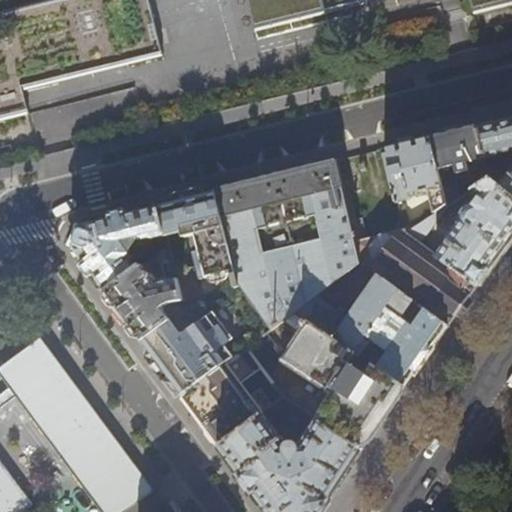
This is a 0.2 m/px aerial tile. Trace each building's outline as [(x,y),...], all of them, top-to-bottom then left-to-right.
[(9,38),(0,40),(0,116),(28,110),(22,87),(162,52),(148,0),(62,0),(3,14),(9,38)] [(511,0),(247,0),(254,27),(364,0),(469,0),(472,10),(511,0)] [(511,116),(477,125),(485,157),(511,150),(511,171),(500,186),(511,195),(511,116)] [(486,159),(485,157),(477,125),(454,131),(431,136),(449,207),(460,199),(455,180),(471,176),(470,172),(479,169),(477,161),(486,159)] [(449,207),(431,136),(423,138),(392,146),(385,148),(399,202),(413,199),(411,194),(427,191),(433,195),(438,214),(449,207)] [(316,298),(363,263),(357,244),(335,161),(324,163),(313,166),(245,183),(235,185),(220,189),(215,190),(238,274),(240,281),(274,329),(297,312),(316,298)] [(511,239),(511,195),(500,186),(490,178),(477,187),(481,195),(475,203),(472,204),(468,206),(465,209),(463,213),(463,216),(463,220),(446,241),(448,242),(437,256),(478,286),(511,239)] [(238,274),(215,190),(202,194),(169,202),(158,205),(166,237),(182,233),(183,238),(196,236),(200,252),(193,253),(200,280),(228,274),(228,276),(238,274)] [(129,262),(133,260),(120,243),(138,238),(140,243),(152,240),(159,239),(161,251),(168,246),(166,237),(158,205),(119,215),(80,224),(72,248),(105,292),(135,270),(129,262)] [(415,230),(413,223),(411,225),(406,206),(400,208),(406,232),(407,234),(408,234),(415,230)] [(421,244),(449,207),(438,214),(415,230),(408,234),(421,244)] [(478,286),(437,256),(421,244),(408,234),(407,234),(406,232),(357,244),(363,263),(382,276),(449,325),(463,306),(474,291),(478,286)] [(169,319),(161,309),(170,303),(181,300),(168,246),(161,251),(166,257),(151,268),(163,284),(155,286),(140,266),(135,270),(105,292),(109,298),(131,327),(141,340),(169,319)] [(443,332),(449,325),(382,276),(350,321),(342,316),(346,310),(341,307),(337,312),(316,298),(297,312),(309,320),(406,387),(443,332)] [(0,511),(23,511),(33,505),(0,459),(0,409),(17,397),(102,511),(126,511),(154,491),(41,339),(0,368),(0,375),(10,388),(0,395),(0,304),(1,304),(0,303),(0,511)] [(182,396),(236,357),(227,346),(237,339),(215,312),(182,335),(169,319),(141,340),(161,368),(176,388),(182,396)] [(406,387),(309,320),(306,323),(306,325),(308,327),(303,334),(300,331),(297,335),(300,338),(288,357),(269,332),(248,348),(271,377),(287,362),(335,394),(319,419),(362,449),(367,442),(406,387)] [(219,445),(264,412),(255,400),(277,385),(271,377),(248,348),(236,357),(182,396),(188,404),(215,440),(219,445)] [(320,511),(362,449),(319,419),(301,443),(299,442),(298,441),(296,440),(294,440),(292,441),(290,443),(265,411),(264,412),(219,445),(260,501),(268,511),(320,511)]
